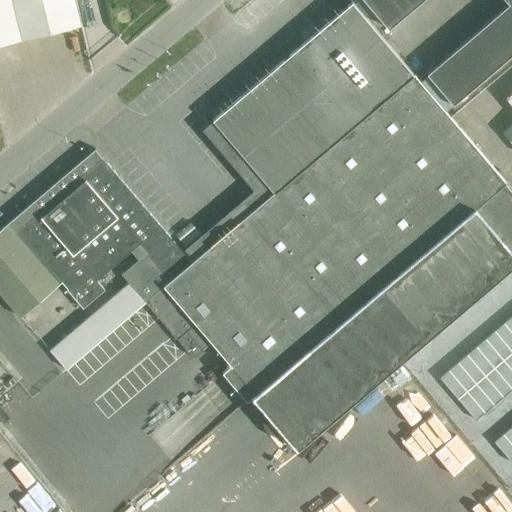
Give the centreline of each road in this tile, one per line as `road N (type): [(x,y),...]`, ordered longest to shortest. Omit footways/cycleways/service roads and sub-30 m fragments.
road 1 (unclassified): [(331,511),(309,481),(315,451),(511,282)]
road 2 (unclassified): [(0,170),(201,0)]
